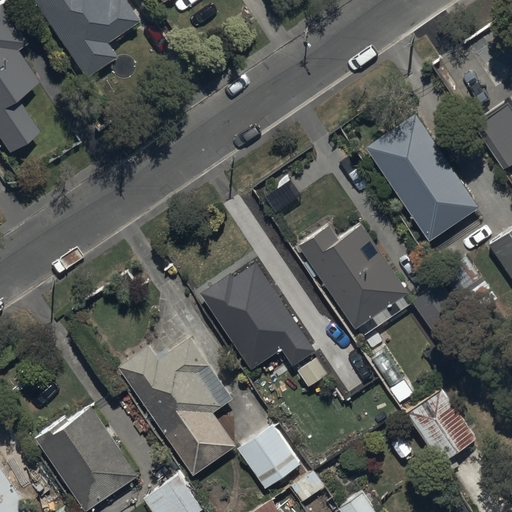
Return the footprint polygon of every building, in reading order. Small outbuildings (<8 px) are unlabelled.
[(32,0),(82,73),(115,51),(106,38),(138,16),(126,0),(32,0)] [(0,3),(0,137),(7,147),(37,126),(15,93),(37,78),(15,45),(24,39),(0,3)] [(511,105),(508,100),(473,124),(505,170),(511,164),(511,105)] [(416,107),(365,139),(430,233),(480,199),(416,107)] [(330,217),(297,238),(353,326),(359,322),(363,328),(411,298),(406,290),(410,287),(365,216),(339,232),(330,217)] [(511,227),(489,243),(511,277),(511,227)] [(234,268),(201,288),(246,364),(283,341),(294,360),(317,346),(285,294),(293,289),(282,271),(271,278),(258,256),(235,270),(234,268)] [(444,278),(414,297),(436,331),(466,312),(444,278)] [(475,313),(448,330),(469,364),(496,346),(475,313)] [(148,340),(118,361),(193,470),(237,440),(214,407),(234,393),(192,333),(159,355),(148,340)] [(411,408),(413,410),(443,457),(478,435),(451,393),(457,389),(452,381),(411,408)] [(38,432),(40,436),(87,506),(140,471),(94,401),(56,426),(53,422),(38,432)] [(237,444),(239,446),(266,484),(301,459),(273,419),(237,444)] [(0,511),(35,511),(0,460),(0,511)] [(192,511),(203,505),(179,471),(144,497),(154,511),(192,511)] [(380,511),(365,488),(341,504),(346,511),(380,511)]
